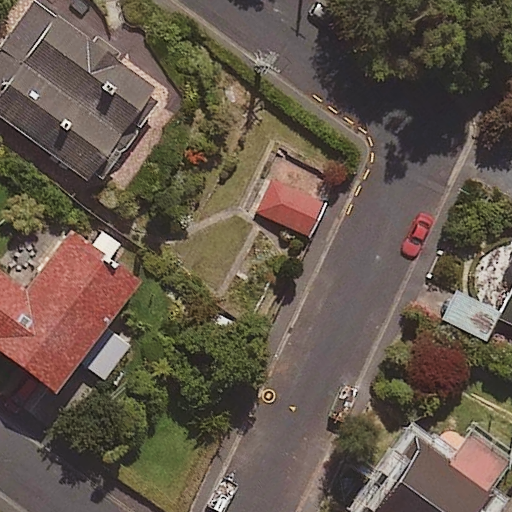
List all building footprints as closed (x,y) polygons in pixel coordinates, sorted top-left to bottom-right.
[(0,123),(89,190),(102,172),(114,181),(168,108),(33,7),(0,51),(0,123)] [(324,207),(269,180),(253,211),(308,239),(324,207)] [(0,361),(53,405),(80,372),(102,390),(134,350),(112,332),(140,299),(66,239),(21,295),(0,278),(0,361)] [(500,314),(455,293),(441,323),(486,344),(500,314)] [(511,299),(501,324),(511,329),(511,299)] [(511,467),(470,438),(443,476),(419,460),(382,511),(481,511),(511,469),(511,467)]
